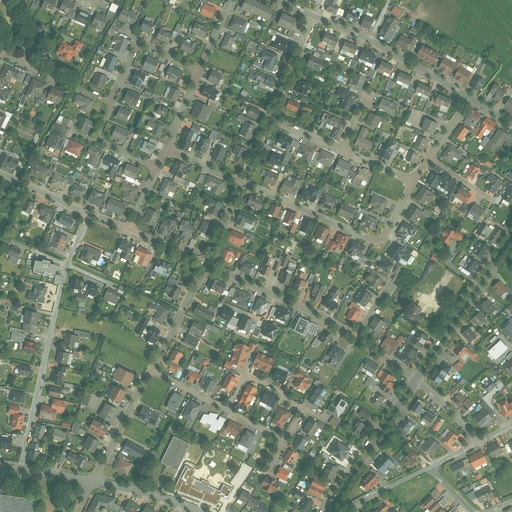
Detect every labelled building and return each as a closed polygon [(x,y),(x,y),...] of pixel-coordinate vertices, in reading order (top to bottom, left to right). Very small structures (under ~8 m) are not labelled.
[(57,0),(56,0),(45,0),(42,8),(46,10),(48,7),(52,9),(53,9),(54,7),(57,0)] [(75,5),(64,0),(60,10),(60,9),(69,13),(69,14),(70,15),(72,11),(75,5)] [(260,4),(252,0),(245,0),(242,7),(242,8),(243,8),(247,10),(248,9),(251,11),(250,12),(255,14),(256,13),(260,4)] [(330,3),(330,2),(326,11),(330,12),(332,13),(336,15),(339,7),(335,5),(330,3)] [(39,6),(33,3),(31,8),(37,11),(39,6)] [(119,6),(112,3),(109,10),(115,13),(119,6)] [(260,4),(256,13),(260,15),(261,14),(263,15),(262,16),(267,18),(267,17),(270,18),(269,19),(270,19),(273,11),(274,11),(260,4)] [(207,5),(205,5),(201,13),(212,18),(216,9),(207,5)] [(352,7),(347,5),(344,13),(347,15),(350,9),(351,10),(352,7)] [(404,13),(396,6),(392,12),(401,18),(404,13)] [(351,10),(350,9),(347,15),(346,18),(349,20),(351,21),(352,21),(355,22),(359,13),(356,12),(356,11),(353,10),(351,10)] [(115,13),(109,10),(106,18),(108,18),(111,20),(115,13)] [(123,10),(119,19),(126,22),(126,21),(130,13),(123,10)] [(70,15),(69,14),(67,18),(72,20),(72,19),(75,12),(72,11),(70,15)] [(90,15),(81,11),(79,14),(77,19),(86,23),(85,24),(86,24),(90,15)] [(282,15),(273,11),(270,19),(279,23),(282,15)] [(137,15),(130,12),(130,13),(126,21),(133,25),(137,15)] [(106,18),(97,14),(92,24),(93,24),(92,27),(97,29),(98,27),(103,29),(108,18),(106,18)] [(296,20),(283,14),(282,15),(279,23),(278,24),(283,26),(283,25),(287,27),(286,28),(290,30),(292,30),(296,20)] [(366,16),(364,19),(361,26),(369,29),(373,19),(366,16)] [(248,23),(235,17),(230,27),(243,33),(245,28),(244,27),(246,22),(248,23)] [(400,22),(391,17),(389,20),(385,25),(395,31),(400,22)] [(154,24),(144,20),(140,28),(150,32),(154,24)] [(258,23),(251,20),(249,24),(256,28),(258,23)] [(208,29),(196,23),(192,32),(197,34),(204,37),(208,29)] [(395,31),(385,25),(382,31),(382,32),(380,34),(390,40),(395,31)] [(414,36),(418,31),(412,26),(408,31),(414,36)] [(173,35),(161,29),(157,37),(169,43),(173,35)] [(332,36),(326,33),(323,41),(329,44),(332,36)] [(235,38),(227,34),(222,46),(230,50),(235,38)] [(129,41),(116,35),(114,41),(114,40),(118,42),(115,50),(123,53),(129,41)] [(418,39),(412,35),(409,40),(412,41),(411,43),(410,44),(414,45),(418,39)] [(291,42),(278,36),(277,37),(278,37),(279,37),(277,42),(275,42),(273,46),(286,52),(291,42)] [(339,39),(332,36),(329,44),(328,47),(330,49),(331,47),(334,49),(339,39)] [(409,40),(406,38),(406,39),(401,37),(397,44),(407,50),(410,44),(411,43),(412,41),(409,40)] [(83,44),(76,41),(73,47),(80,50),(83,44)] [(190,45),(184,42),(184,41),(180,49),(192,54),(197,44),(191,42),(190,45)] [(73,47),(62,42),(58,52),(67,56),(66,58),(66,59),(68,60),(70,60),(71,58),(74,53),(78,55),(80,50),(73,47)] [(352,44),(345,42),(342,49),(348,52),(352,44)] [(358,47),(352,44),(348,52),(355,55),(358,47)] [(434,51),(429,48),(429,49),(423,46),(418,55),(425,59),(424,60),(427,61),(434,65),(439,56),(439,55),(434,52),(434,51)] [(266,50),(264,50),(264,51),(261,58),(267,60),(265,65),(271,68),(277,56),(271,53),(266,50)] [(370,54),(363,51),(360,59),(366,61),(370,54)] [(376,56),(370,54),(366,61),(373,64),(376,56)] [(118,59),(109,55),(104,67),(113,71),(115,65),(117,59),(118,59)] [(317,59),(314,57),(311,56),(307,65),(319,70),(320,66),(322,67),(324,61),(318,58),(317,59)] [(154,60),(147,57),(143,68),(148,70),(149,69),(155,71),(159,61),(154,59),(154,60)] [(446,58),(445,58),(443,62),(439,68),(442,70),(441,70),(444,72),(451,61),(446,58)] [(382,61),(378,69),(377,69),(376,71),(377,71),(376,72),(383,75),(385,72),(388,64),(382,61)] [(451,61),(444,72),(447,74),(447,73),(450,74),(453,68),(456,64),(451,61)] [(264,67),(260,64),(258,68),(269,73),(271,68),(265,65),(264,67)] [(395,67),(388,64),(385,72),(391,75),(395,67)] [(16,70),(6,65),(0,79),(9,83),(12,76),(21,80),(24,74),(24,73),(16,70)] [(483,68),(479,65),(477,69),(476,71),(475,73),(479,75),(483,68)] [(177,70),(170,67),(167,74),(165,77),(178,83),(183,73),(179,71),(177,70)] [(461,67),(458,71),(455,77),(457,79),(460,81),(466,70),(461,67)] [(466,70),(460,81),(463,83),(463,82),(465,83),(471,73),(466,70)] [(141,73),(136,71),(133,79),(142,83),(145,76),(145,75),(141,74),(141,73)] [(223,76),(212,71),(208,80),(217,84),(219,85),(223,76)] [(257,71),(254,80),(258,82),(259,80),(265,82),(265,84),(273,88),(276,80),(273,79),(273,78),(271,77),(257,71)] [(407,75),(401,72),(397,80),(404,83),(407,75)] [(101,75),(98,73),(95,80),(94,79),(92,84),(103,89),(103,88),(102,88),(105,81),(106,82),(108,77),(101,75)] [(366,78),(357,74),(355,78),(356,79),(354,84),(354,85),(360,87),(361,88),(363,85),(362,85),(366,78)] [(414,78),(407,75),(404,83),(410,86),(414,78)] [(485,80),(477,76),(471,87),(479,91),(481,87),(482,87),(484,84),(483,83),(485,80)] [(45,85),(34,80),(26,96),(28,97),(27,98),(28,98),(29,97),(31,98),(34,92),(40,95),(41,95),(42,92),(45,85)] [(310,85),(301,81),(296,91),(306,95),(310,85)] [(426,86),(420,83),(417,91),(423,94),(426,86)] [(501,88),(496,85),(491,92),(493,94),(496,96),(501,88)] [(218,92),(205,86),(202,94),(210,98),(214,100),(215,100),(218,92)] [(433,89),(426,86),(423,94),(429,97),(433,89)] [(64,93),(52,88),(51,91),(48,98),(55,101),(55,102),(59,104),(64,93)] [(178,90),(172,88),(168,98),(176,101),(180,91),(178,90)] [(349,92),(341,88),(338,93),(348,97),(346,101),(344,101),(345,100),(343,99),(343,100),(343,101),(340,107),(349,111),(353,101),(352,101),(353,98),(354,99),(356,95),(349,92)] [(496,96),(495,99),(500,102),(505,95),(506,93),(508,90),(505,88),(504,90),(501,88),(496,96)] [(0,90),(0,99),(1,97),(7,99),(9,95),(9,94),(5,93),(0,90)] [(135,94),(128,91),(124,100),(134,104),(135,100),(138,101),(141,95),(136,93),(135,94)] [(446,97),(439,94),(436,102),(442,105),(446,97)] [(23,95),(19,104),(24,106),(28,98),(27,98),(28,97),(26,96),(23,95)] [(94,102),(81,96),(81,97),(77,104),(83,107),(82,110),(89,113),(94,102)] [(452,100),(446,97),(442,105),(448,108),(452,100)] [(392,103),(388,101),(388,100),(383,98),(379,107),(387,110),(386,113),(394,116),(397,109),(391,106),(392,102),(392,103)] [(300,105),(290,100),(286,108),(296,112),(300,105)] [(216,104),(209,101),(207,107),(212,109),(214,110),(216,104)] [(207,107),(198,103),(193,116),(202,120),(205,115),(208,116),(212,109),(207,107)] [(314,107),(304,104),(302,109),(311,113),(314,107)] [(169,110),(160,106),(157,113),(166,117),(169,110)] [(261,111),(249,106),(247,110),(249,111),(247,115),(257,119),(261,111)] [(125,110),(121,108),(117,117),(127,121),(130,113),(131,112),(125,110)] [(413,108),(408,119),(413,121),(418,110),(413,108)] [(476,112),(473,110),(466,120),(469,122),(470,122),(472,118),(477,121),(481,115),(479,113),(479,112),(480,112),(479,111),(477,110),(476,112)] [(5,115),(0,112),(0,129),(6,116),(11,118),(12,114),(7,112),(5,115)] [(347,123),(324,113),(321,121),(339,128),(334,139),(332,137),(332,138),(339,141),(347,123)] [(382,117),(372,113),(370,117),(368,123),(367,123),(367,124),(376,128),(378,121),(380,122),(382,117)] [(92,121),(81,116),(79,121),(81,122),(78,129),(87,133),(92,121)] [(70,120),(63,117),(60,125),(64,126),(67,127),(70,120)] [(480,129),(476,135),(481,138),(487,128),(491,131),(491,132),(496,124),(487,118),(480,129)] [(438,124),(427,119),(424,124),(425,125),(422,130),(426,132),(425,133),(430,135),(431,134),(434,135),(438,124)] [(155,122),(149,120),(147,126),(149,127),(149,126),(154,128),(151,133),(160,137),(164,127),(155,122)] [(55,122),(52,126),(50,131),(52,132),(59,135),(61,130),(54,127),(56,123),(55,122)] [(250,124),(246,122),(245,124),(242,131),(245,133),(243,136),(251,139),(253,134),(254,131),(256,127),(250,124)] [(470,127),(465,123),(463,127),(469,131),(473,134),(475,130),(470,127)] [(64,126),(62,130),(61,130),(59,135),(64,138),(69,128),(67,127),(64,126)] [(461,126),(455,135),(462,140),(469,131),(463,127),(461,126)] [(129,132),(116,127),(112,136),(125,141),(128,135),(129,132)] [(136,132),(130,129),(129,132),(128,135),(133,138),(136,132)] [(186,129),(184,132),(181,139),(182,139),(189,142),(194,133),(191,131),(186,129)] [(425,133),(417,130),(414,134),(419,136),(423,138),(425,133)] [(492,142),(489,147),(494,150),(497,145),(498,145),(501,147),(505,139),(508,135),(507,135),(500,130),(492,142)] [(367,134),(361,131),(359,136),(355,145),(370,151),(373,144),(364,140),(367,134)] [(486,137),(481,144),(485,146),(489,140),(486,138),(488,134),(489,134),(491,131),(489,133),(489,134),(488,134),(486,138),(486,137)] [(59,135),(52,132),(47,143),(46,145),(52,147),(53,148),(56,149),(59,151),(65,138),(64,138),(59,135)] [(292,140),(281,135),(278,142),(282,144),(283,144),(281,148),(288,151),(290,145),(293,140),(292,140)] [(423,138),(419,136),(415,146),(424,150),(428,140),(423,138)] [(211,141),(204,138),(202,143),(200,143),(196,150),(205,154),(211,141)] [(189,142),(182,139),(182,140),(181,140),(180,142),(181,143),(179,147),(187,151),(191,143),(189,142)] [(79,144),(70,141),(67,147),(66,150),(79,156),(83,146),(79,144)] [(144,141),(141,149),(153,154),(156,146),(144,141)] [(218,145),(217,145),(216,148),(212,157),(222,161),(227,150),(218,145)] [(241,147),(237,145),(233,153),(239,156),(236,162),(241,164),(248,150),(241,147)] [(314,151),(301,145),(301,146),(299,152),(298,152),(304,155),(301,160),(309,163),(314,151)] [(394,149),(385,145),(382,151),(381,150),(379,155),(389,160),(394,149)] [(102,151),(90,146),(87,153),(91,155),(88,163),(95,166),(96,163),(98,158),(99,158),(102,151)] [(458,151),(451,146),(443,157),(450,162),(454,156),(459,159),(462,154),(458,151)] [(468,153),(460,147),(458,151),(462,154),(466,157),(468,153)] [(334,156),(322,151),(321,153),(317,161),(329,167),(334,156)] [(418,155),(411,151),(407,160),(414,163),(418,155)] [(317,152),(311,164),(315,166),(317,161),(321,153),(317,152)] [(0,157),(0,158),(0,166),(5,169),(9,163),(9,162),(7,161),(4,159),(6,155),(3,154),(3,153),(0,157)] [(273,153),(269,163),(280,167),(284,158),(273,153)] [(120,161),(107,156),(103,164),(110,167),(107,174),(112,176),(114,171),(115,169),(116,170),(120,161)] [(20,161),(11,157),(9,162),(9,163),(13,165),(11,167),(15,170),(18,164),(20,161)] [(352,165),(339,159),(334,171),(346,176),(347,177),(349,170),(352,165)] [(190,168),(177,162),(172,173),(181,178),(184,171),(188,172),(190,168)] [(39,167),(34,165),(35,164),(30,174),(44,180),(49,170),(39,166),(39,167)] [(139,170),(127,164),(125,169),(123,173),(129,175),(129,176),(135,179),(139,170)] [(442,169),(437,165),(434,170),(439,174),(442,169)] [(480,170),(473,165),(466,174),(474,179),(480,170)] [(485,165),(480,172),(484,175),(489,168),(485,165)] [(363,170),(359,168),(357,173),(355,177),(354,181),(352,184),(360,187),(361,184),(359,183),(361,179),(367,182),(371,173),(368,172),(369,171),(369,170),(364,168),(364,169),(363,170)] [(278,176),(268,172),(264,181),(274,185),(278,176)] [(442,179),(434,173),(428,182),(436,188),(439,184),(442,186),(442,187),(446,190),(447,189),(450,191),(450,192),(453,188),(456,183),(453,181),(454,180),(451,178),(450,179),(451,179),(448,183),(442,179)] [(68,180),(55,174),(51,184),(56,186),(64,190),(67,184),(68,180)] [(503,182),(491,175),(487,182),(488,180),(492,182),(487,189),(495,194),(503,182)] [(217,180),(209,177),(206,184),(213,188),(212,191),(216,194),(217,192),(221,193),(224,186),(223,185),(224,182),(217,179),(217,180)] [(292,184),(285,181),(282,188),(288,191),(291,192),(295,194),(298,186),(300,181),(293,178),(293,179),(294,179),(292,184)] [(173,182),(166,179),(160,192),(168,195),(171,189),(175,191),(178,185),(173,182)] [(127,185),(123,183),(121,188),(127,191),(124,198),(123,197),(122,197),(133,202),(138,190),(127,185)] [(81,187),(74,184),(70,192),(82,198),(86,189),(85,189),(81,187)] [(431,193),(424,187),(421,191),(422,192),(420,194),(420,193),(416,199),(424,204),(429,197),(432,200),(435,196),(435,195),(431,193)] [(511,188),(511,187),(509,190),(503,198),(511,204),(511,202),(511,188)] [(311,192),(304,189),(301,197),(308,200),(308,199),(314,202),(317,195),(319,190),(313,188),(311,192)] [(453,188),(450,192),(450,191),(448,195),(451,197),(456,190),(453,188)] [(471,196),(460,189),(456,196),(466,203),(471,196)] [(100,194),(94,191),(92,195),(91,195),(88,201),(100,206),(103,200),(105,195),(104,195),(100,193),(100,194)] [(325,195),(325,194),(323,198),(320,206),(333,211),(338,200),(325,195)] [(254,197),(251,196),(250,199),(247,204),(248,204),(252,206),(256,198),(254,197)] [(378,198),(374,196),(370,204),(375,206),(373,210),(381,214),(387,202),(378,198)] [(223,204),(209,198),(207,204),(211,206),(209,212),(216,216),(217,216),(220,211),(219,211),(222,204),(222,205),(223,204)] [(258,198),(256,198),(252,206),(259,209),(263,202),(263,201),(258,199),(258,198)] [(30,202),(27,201),(23,210),(23,211),(24,210),(26,211),(26,212),(30,214),(34,204),(34,203),(34,204),(30,202)] [(114,204),(109,201),(105,209),(110,211),(121,216),(126,206),(122,204),(116,201),(114,204)] [(35,202),(34,204),(30,214),(33,215),(35,209),(38,203),(35,202)] [(347,206),(342,204),(338,213),(345,217),(350,219),(351,216),(354,209),(354,210),(347,206)] [(469,207),(465,204),(460,212),(464,215),(469,207)] [(281,208),(272,205),(269,214),(277,217),(280,210),(281,208)] [(478,208),(474,205),(469,212),(476,216),(474,218),(478,221),(483,215),(484,212),(478,208)] [(54,210),(43,206),(39,214),(45,216),(43,221),(49,223),(50,219),(51,219),(54,210)] [(422,212),(414,206),(406,216),(415,222),(422,212)] [(160,214),(149,209),(144,221),(147,222),(147,221),(154,224),(154,225),(154,226),(156,221),(160,214)] [(433,214),(426,209),(423,213),(431,218),(433,214)] [(57,212),(54,218),(56,219),(56,220),(59,222),(62,215),(57,212)] [(248,215),(240,212),(237,219),(238,219),(236,223),(237,224),(241,226),(242,225),(244,226),(245,223),(251,225),(253,221),(257,223),(258,219),(249,215),(248,215)] [(288,212),(285,217),(286,217),(284,220),(288,222),(288,223),(290,224),(292,225),(293,223),(296,215),(288,212)] [(73,218),(62,214),(62,215),(59,222),(71,227),(74,222),(72,221),(73,218)] [(368,216),(364,214),(364,215),(360,224),(366,226),(373,229),(378,220),(373,218),(368,216)] [(314,223),(305,219),(303,223),(300,230),(305,232),(306,230),(310,232),(314,223)] [(164,220),(158,233),(164,236),(167,237),(168,233),(171,234),(174,227),(176,222),(171,220),(170,223),(164,220)] [(189,223),(184,221),(180,229),(184,231),(182,235),(181,238),(188,241),(193,229),(187,226),(189,223)] [(214,225),(205,221),(200,231),(209,235),(214,225)] [(292,225),(290,224),(287,230),(294,233),(295,230),(297,225),(293,223),(292,225)] [(411,227),(405,223),(397,234),(405,239),(409,233),(413,235),(416,230),(411,227)] [(330,230),(320,226),(319,227),(318,228),(317,230),(317,232),(315,237),(324,241),(324,240),(326,240),(328,235),(330,230)] [(494,231),(487,226),(482,233),(489,238),(494,231)] [(489,238),(497,243),(504,232),(497,227),(494,231),(489,238)] [(457,234),(449,228),(447,232),(446,231),(443,235),(444,235),(442,238),(450,244),(455,237),(454,237),(457,234)] [(244,236),(232,231),(228,239),(232,241),(233,243),(235,244),(236,243),(237,243),(239,243),(240,240),(242,241),(244,236)] [(465,236),(459,231),(457,234),(454,237),(455,237),(461,242),(465,236)] [(69,238),(57,232),(54,239),(66,244),(69,238)] [(255,236),(247,233),(245,237),(253,241),(255,236)] [(348,238),(339,234),(336,240),(335,243),(333,247),(334,247),(342,251),(348,238)] [(328,235),(326,240),(324,240),(324,241),(323,242),(328,245),(330,240),(332,236),(328,235)] [(192,248),(195,240),(190,238),(187,246),(192,248)] [(66,244),(54,239),(51,245),(63,251),(66,244)] [(328,245),(326,249),(332,251),(334,247),(333,247),(335,243),(330,240),(328,245)] [(127,242),(123,241),(119,248),(125,251),(122,258),(127,260),(130,253),(129,253),(133,244),(129,243),(130,242),(127,241),(127,242)] [(356,242),(356,243),(354,241),(349,250),(349,251),(348,253),(352,255),(355,254),(360,256),(365,247),(363,246),(363,245),(356,242)] [(491,249),(481,242),(480,243),(479,243),(476,247),(487,254),(491,249)] [(392,251),(391,250),(389,255),(398,261),(402,255),(407,259),(410,254),(404,250),(396,244),(392,251)] [(414,249),(408,245),(404,250),(410,254),(411,255),(414,249)] [(18,249),(12,246),(8,254),(11,255),(8,261),(15,264),(18,259),(21,251),(18,250),(18,249)] [(91,248),(87,246),(81,259),(90,263),(92,259),(98,261),(102,253),(94,249),(93,250),(91,249),(91,248)] [(148,251),(139,247),(135,254),(143,258),(145,258),(147,254),(148,251)] [(487,254),(476,247),(474,250),(474,252),(484,259),(487,254)] [(228,251),(224,249),(220,258),(224,260),(225,261),(226,262),(227,261),(228,262),(232,253),(228,251)] [(111,259),(110,261),(115,263),(120,252),(115,250),(113,254),(111,259)] [(145,258),(143,258),(140,264),(146,266),(148,262),(149,260),(150,261),(152,256),(147,254),(145,258)] [(247,257),(242,255),(238,263),(243,265),(244,262),(247,257)] [(285,255),(281,266),(285,268),(289,257),(285,255)] [(360,260),(359,259),(357,262),(362,265),(366,257),(362,255),(360,260)] [(433,256),(430,260),(435,264),(438,259),(433,256)] [(480,264),(470,257),(470,258),(469,258),(466,262),(477,269),(480,264)] [(267,258),(264,265),(263,268),(262,271),(261,274),(268,277),(272,268),(268,267),(271,260),(267,258)] [(394,265),(383,258),(381,261),(378,266),(389,273),(394,265)] [(43,274),(46,261),(43,261),(43,263),(36,261),(33,272),(43,274)] [(50,262),(46,261),(43,274),(54,277),(55,271),(56,266),(49,264),(50,262)] [(172,266),(162,262),(159,268),(157,272),(162,274),(163,271),(169,273),(172,266)] [(243,265),(240,271),(249,274),(250,271),(251,271),(252,269),(252,268),(253,266),(244,262),(243,265)] [(477,269),(466,262),(464,266),(464,267),(474,274),(477,269)] [(424,271),(420,279),(424,282),(428,273),(432,264),(428,263),(424,271)] [(402,267),(398,265),(393,272),(397,275),(402,267)] [(289,267),(287,271),(286,270),(285,272),(283,271),(280,278),(281,279),(280,282),(288,285),(295,269),(294,268),(294,269),(289,267)] [(376,276),(371,273),(369,277),(372,279),(368,284),(376,289),(382,280),(376,276)] [(177,280),(170,277),(167,284),(168,284),(173,287),(173,286),(174,287),(177,280)] [(314,277),(310,288),(313,289),(315,285),(316,285),(316,284),(318,279),(314,277)] [(80,279),(72,278),(70,287),(78,289),(80,279)] [(219,282),(211,278),(207,287),(211,288),(210,291),(210,292),(213,293),(214,293),(215,290),(222,293),(226,285),(219,282)] [(301,279),(298,278),(294,288),(301,291),(303,288),(304,286),(306,282),(301,279)] [(500,282),(494,287),(496,290),(496,291),(497,293),(499,294),(501,296),(507,291),(508,291),(505,288),(500,282)] [(98,287),(90,283),(87,290),(89,291),(88,294),(94,296),(98,287)] [(174,287),(173,286),(173,287),(168,284),(166,289),(169,291),(169,290),(171,291),(168,296),(176,300),(181,290),(174,287)] [(322,286),(316,284),(316,285),(315,285),(313,289),(312,292),(314,293),(311,299),(319,302),(323,293),(324,290),(321,288),(322,286)] [(39,286),(36,285),(33,295),(29,294),(28,299),(43,302),(44,297),(43,297),(44,294),(46,287),(39,286)] [(245,309),(248,300),(252,302),(254,296),(230,287),(227,295),(231,297),(230,300),(236,302),(235,305),(245,309)] [(412,287),(408,294),(412,297),(417,289),(412,287)] [(120,294),(108,289),(102,301),(107,303),(108,300),(116,304),(119,297),(118,297),(120,294)] [(365,292),(361,289),(358,294),(368,301),(372,296),(365,292)] [(368,301),(358,294),(354,299),(354,300),(358,302),(365,307),(368,301)] [(330,296),(329,298),(328,298),(324,305),(333,311),(337,304),(333,301),(334,298),(330,296)] [(354,299),(351,297),(349,300),(352,303),(356,305),(358,302),(354,300),(354,299)] [(256,304),(253,310),(261,313),(264,312),(265,308),(267,303),(258,299),(256,304)] [(492,305),(488,300),(481,306),(489,315),(495,310),(497,308),(494,306),(493,305),(492,305)] [(503,308),(498,302),(494,306),(497,308),(495,310),(497,312),(503,308)] [(356,305),(352,303),(350,306),(352,308),(352,307),(358,311),(360,308),(356,305)] [(19,305),(11,304),(10,310),(18,312),(19,305)] [(422,309),(415,304),(410,313),(411,314),(409,317),(419,324),(423,318),(418,315),(422,309)] [(208,310),(198,305),(194,312),(205,317),(210,320),(217,308),(211,305),(208,310)] [(169,310),(160,306),(154,318),(153,320),(156,321),(161,324),(164,320),(163,320),(164,318),(165,318),(169,310)] [(225,307),(220,317),(228,321),(231,316),(233,311),(225,307)] [(352,308),(349,311),(349,313),(348,315),(348,316),(351,318),(350,319),(354,322),(357,319),(356,318),(360,313),(358,311),(352,307),(352,308)] [(275,317),(274,319),(285,324),(289,315),(278,310),(277,311),(275,317)] [(39,313),(27,311),(25,318),(27,319),(26,323),(36,325),(39,313)] [(127,311),(124,316),(131,320),(134,316),(127,311)] [(479,313),(472,319),(479,327),(486,321),(487,321),(485,319),(479,313)] [(239,319),(231,316),(228,321),(227,323),(235,327),(236,326),(238,322),(239,319)] [(240,322),(238,327),(248,331),(252,323),(253,320),(244,316),(242,317),(240,322)] [(383,321),(376,317),(373,322),(384,329),(387,324),(383,321)] [(310,324),(297,318),(291,330),(305,336),(306,332),(310,324)] [(159,331),(151,327),(147,325),(141,322),(140,326),(145,329),(149,331),(145,339),(148,341),(148,340),(153,343),(155,338),(156,338),(159,331)] [(198,324),(194,322),(190,329),(191,330),(196,332),(202,336),(206,327),(199,324),(198,324)] [(384,329),(373,322),(370,327),(376,331),(380,334),(384,329)] [(26,323),(25,323),(27,324),(25,331),(24,331),(37,334),(38,326),(26,323)] [(318,327),(310,324),(306,332),(315,336),(318,327)] [(265,325),(263,331),(261,335),(260,337),(272,342),(278,330),(265,325)] [(145,329),(140,326),(136,333),(141,336),(145,329)] [(263,331),(254,328),(252,333),(251,335),(258,339),(260,334),(261,335),(263,331)] [(462,334),(470,343),(477,337),(469,328),(462,334)] [(422,333),(418,331),(415,336),(425,343),(429,338),(422,333)] [(20,333),(17,332),(15,341),(24,343),(26,334),(20,333)] [(325,332),(324,335),(322,334),(321,336),(322,336),(319,340),(327,344),(332,336),(325,332)] [(74,335),(66,333),(65,338),(65,339),(64,344),(64,345),(68,346),(73,347),(74,341),(77,342),(79,336),(74,335)] [(502,333),(497,337),(498,338),(502,342),(506,338),(502,333)] [(188,335),(187,335),(183,342),(194,348),(196,344),(197,345),(199,341),(193,338),(188,335)] [(389,336),(386,340),(382,347),(387,350),(394,340),(389,336)] [(425,343),(415,336),(412,340),(411,341),(416,343),(422,348),(425,343)] [(498,338),(487,348),(495,358),(496,359),(500,355),(508,348),(502,342),(498,338)] [(394,340),(387,350),(392,353),(398,345),(399,343),(398,343),(394,340)] [(30,342),(26,341),(24,351),(35,353),(37,344),(30,343),(30,342)] [(246,346),(241,344),(240,345),(238,344),(232,362),(234,363),(235,364),(239,366),(240,365),(243,366),(249,349),(249,348),(246,347),(246,346)] [(468,349),(461,344),(455,353),(462,358),(465,353),(472,357),(475,353),(468,348),(468,349)] [(412,348),(408,345),(408,346),(405,350),(415,358),(419,353),(412,348)] [(340,350),(334,347),(334,346),(328,355),(335,359),(332,364),(331,363),(330,364),(331,364),(331,365),(335,368),(340,362),(339,361),(344,353),(340,350)] [(181,353),(174,350),(170,359),(177,363),(180,357),(181,353)] [(415,358),(405,350),(402,355),(401,355),(406,358),(412,363),(415,358)] [(69,353),(59,351),(58,356),(57,362),(56,361),(56,362),(66,364),(67,359),(68,353),(69,353)] [(259,353),(258,353),(257,356),(253,365),(269,372),(273,363),(274,360),(259,353)] [(402,355),(398,353),(396,356),(404,361),(406,358),(401,355),(402,355)] [(500,355),(496,359),(495,358),(493,360),(498,365),(504,359),(500,355)] [(379,366),(369,360),(366,364),(364,367),(368,370),(367,370),(368,370),(374,374),(379,366)] [(451,367),(445,363),(441,369),(446,373),(445,373),(447,374),(451,367)] [(31,367),(21,365),(19,365),(19,367),(21,368),(19,374),(29,376),(31,367)] [(438,367),(431,377),(440,383),(447,374),(445,373),(446,373),(441,369),(438,367)] [(58,371),(54,370),(52,380),(62,382),(61,382),(63,372),(65,373),(66,370),(59,368),(58,371)] [(130,373),(124,370),(123,368),(122,369),(119,368),(119,369),(117,369),(116,372),(114,375),(115,377),(114,378),(116,380),(117,381),(118,380),(124,384),(124,385),(126,384),(128,386),(129,384),(130,384),(133,378),(133,376),(134,375),(131,374),(131,372),(130,373)] [(230,369),(228,368),(226,373),(228,374),(229,374),(234,377),(236,372),(230,369)] [(306,373),(298,368),(294,373),(294,374),(299,378),(301,379),(304,376),(306,373)] [(287,373),(277,369),(273,379),(283,384),(285,379),(288,373),(287,373)] [(201,376),(190,370),(186,377),(185,379),(196,384),(201,376)] [(294,373),(288,371),(287,373),(288,373),(285,379),(289,381),(294,374),(294,373)] [(393,377),(385,372),(380,380),(385,383),(381,388),(388,393),(394,384),(390,382),(393,377)] [(228,374),(224,383),(225,384),(223,388),(230,392),(237,379),(234,377),(229,374),(228,374)] [(304,376),(301,379),(299,378),(294,385),(296,387),(296,388),(298,389),(299,388),(302,390),(304,387),(306,389),(311,381),(309,380),(304,376)] [(211,377),(208,378),(208,379),(206,379),(205,381),(202,379),(200,384),(202,385),(202,386),(205,388),(206,388),(207,388),(206,390),(208,391),(208,390),(210,391),(210,392),(214,394),(219,386),(216,385),(217,384),(216,383),(217,380),(211,377)] [(482,386),(488,393),(497,386),(495,384),(491,379),(482,386)] [(499,380),(495,384),(501,390),(505,386),(499,380)] [(319,384),(308,400),(318,407),(328,390),(319,384)] [(257,389),(249,385),(243,396),(251,400),(257,389)] [(126,392),(114,386),(108,397),(120,403),(126,392)] [(62,389),(51,387),(49,395),(60,397),(62,389)] [(454,388),(449,393),(455,399),(460,393),(454,388)] [(93,393),(87,390),(82,403),(88,407),(93,393)] [(25,394),(11,391),(10,400),(20,402),(20,400),(24,401),(25,394)] [(272,394),(266,391),(263,397),(261,401),(267,404),(272,394)] [(166,408),(175,413),(184,397),(174,392),(173,395),(172,395),(168,403),(166,408)] [(385,398),(377,393),(372,402),(379,406),(385,398)] [(467,400),(460,393),(455,399),(453,400),(461,407),(467,400)] [(278,397),(272,394),(267,404),(272,407),(273,407),(275,403),(278,397)] [(251,400),(243,396),(238,407),(246,411),(251,400)] [(419,398),(410,411),(417,416),(420,411),(422,407),(425,403),(419,398)] [(66,401),(54,399),(52,407),(56,408),(56,409),(64,410),(65,404),(62,403),(63,401),(66,401)] [(331,405),(327,411),(334,416),(337,419),(347,404),(339,399),(334,407),(331,405)] [(467,400),(461,407),(465,411),(466,412),(472,406),(473,404),(468,399),(467,400)] [(507,406),(503,399),(499,401),(500,403),(502,408),(499,410),(503,418),(510,414),(508,409),(506,406),(507,406)] [(194,422),(202,406),(191,400),(182,416),(194,422)] [(494,412),(484,401),(479,404),(486,411),(490,415),(494,412)] [(107,404),(100,417),(110,422),(117,409),(107,404)] [(52,407),(43,405),(40,417),(54,420),(54,418),(55,417),(56,415),(55,414),(56,409),(56,408),(52,407)] [(20,408),(11,406),(9,413),(14,414),(18,415),(20,408)] [(472,406),(466,412),(465,411),(462,413),(465,417),(471,412),(474,408),(472,406)] [(143,407),(138,417),(149,423),(154,425),(159,416),(154,413),(143,407)] [(280,408),(278,412),(274,419),(272,423),(282,428),(288,417),(290,413),(289,413),(280,408)] [(371,415),(363,409),(359,414),(368,420),(371,415)] [(428,410),(427,411),(425,414),(423,417),(423,418),(431,423),(432,423),(436,416),(428,410)] [(486,411),(480,417),(478,415),(475,418),(473,416),(473,417),(475,419),(474,419),(475,420),(476,420),(482,427),(493,419),(490,415),(486,411)] [(218,415),(210,413),(209,416),(204,415),(200,421),(206,424),(207,422),(212,424),(209,429),(216,432),(219,425),(222,427),(223,425),(226,420),(220,417),(218,422),(215,420),(218,415)] [(18,415),(14,414),(11,427),(21,429),(24,416),(18,415)] [(334,416),(328,424),(335,429),(339,423),(336,420),(337,419),(334,416)] [(418,422),(411,417),(409,420),(414,424),(413,424),(415,426),(418,422)] [(317,424),(310,419),(307,425),(316,431),(320,426),(320,425),(317,424)] [(409,420),(407,419),(405,421),(404,421),(402,424),(403,424),(401,426),(407,432),(413,424),(414,424),(409,420)] [(99,423),(94,420),(89,429),(103,436),(108,428),(102,425),(102,424),(100,423),(99,423)] [(364,425),(357,420),(353,425),(350,429),(358,434),(362,428),(363,428),(364,426),(364,425)] [(235,424),(232,423),(232,422),(231,422),(231,421),(228,427),(226,431),(235,436),(236,435),(237,435),(238,433),(238,432),(240,427),(235,424)] [(436,432),(441,424),(437,421),(431,429),(436,432)] [(46,426),(37,424),(34,438),(43,440),(46,426)] [(81,428),(74,424),(71,432),(77,435),(81,428)] [(228,427),(223,425),(222,427),(219,433),(223,435),(226,431),(228,427)] [(316,431),(307,425),(303,430),(310,435),(312,437),(313,436),(316,431),(319,433),(320,433),(316,431)] [(67,433),(56,429),(53,438),(64,442),(67,433)] [(250,448),(256,435),(247,431),(245,437),(243,436),(239,443),(250,448)] [(445,439),(444,439),(446,441),(451,445),(458,437),(451,431),(445,439)] [(437,438),(430,432),(428,435),(431,437),(435,440),(437,438)] [(308,438),(304,435),(302,437),(307,440),(306,441),(309,443),(311,440),(308,438)] [(445,439),(440,435),(438,438),(444,443),(446,441),(444,439),(445,439)] [(300,436),(296,442),(296,441),(293,445),(301,450),(306,441),(307,440),(302,437),(300,436)] [(9,438),(2,437),(1,443),(2,443),(1,448),(7,449),(7,447),(11,448),(12,439),(8,439),(9,438)] [(99,442),(89,437),(86,443),(87,444),(85,448),(84,447),(93,453),(99,442)] [(190,445),(174,437),(161,462),(177,470),(183,458),(190,445)] [(435,440),(431,437),(427,442),(436,450),(441,445),(435,440)] [(141,459),(146,449),(128,440),(123,449),(141,459)] [(436,450),(427,442),(423,447),(422,447),(426,451),(432,455),(436,450)] [(39,444),(33,443),(31,451),(29,460),(38,462),(40,452),(41,448),(39,447),(39,444)] [(350,450),(340,443),(341,444),(336,451),(335,450),(332,454),(342,461),(350,450)] [(499,443),(488,448),(493,457),(503,452),(499,443)] [(423,447),(420,445),(418,447),(424,454),(426,451),(422,447),(423,447)] [(290,450),(284,459),(286,460),(291,464),(291,463),(297,454),(290,450)] [(418,456),(412,450),(409,453),(416,459),(418,456)] [(147,459),(152,460),(155,452),(150,451),(147,459)] [(482,451),(479,453),(478,454),(476,454),(481,465),(487,462),(485,456),(482,451)] [(79,457),(70,452),(68,456),(68,457),(67,460),(72,463),(76,465),(80,457),(79,457)] [(394,458),(388,452),(386,454),(392,461),(394,458)] [(416,459),(409,453),(406,456),(407,457),(405,459),(406,459),(403,462),(408,467),(411,464),(412,465),(417,460),(416,459)] [(386,454),(385,454),(380,460),(388,468),(394,463),(392,461),(386,454)] [(474,455),(473,456),(470,458),(472,462),(475,468),(481,465),(476,454),(475,455),(474,455)] [(88,462),(81,458),(82,457),(83,456),(80,455),(79,457),(80,457),(76,465),(84,469),(85,467),(86,466),(85,466),(88,462)] [(123,460),(120,459),(120,460),(116,468),(121,470),(120,471),(127,474),(129,471),(127,470),(130,464),(123,460)] [(291,464),(286,460),(284,463),(285,464),(293,469),(294,466),(291,463),(291,464)] [(388,468),(380,460),(375,465),(380,470),(383,474),(383,473),(388,468)] [(306,461),(300,470),(303,472),(309,463),(306,461)] [(464,462),(452,468),(456,476),(457,476),(458,479),(459,479),(460,479),(461,479),(460,478),(463,477),(461,474),(468,470),(466,467),(464,462)] [(332,465),(328,463),(327,464),(325,468),(326,468),(323,475),(331,480),(335,474),(338,469),(332,465)] [(293,469),(285,464),(283,468),(290,472),(291,473),(293,469)] [(195,470),(185,465),(175,487),(174,489),(178,491),(217,506),(221,497),(228,500),(233,489),(223,484),(220,491),(209,486),(210,484),(202,480),(201,482),(192,477),(195,470)] [(283,468),(280,467),(276,476),(280,478),(285,481),(286,481),(290,472),(283,468)] [(383,474),(380,470),(377,472),(381,476),(384,479),(386,476),(383,473),(383,474)] [(372,473),(364,481),(365,482),(362,485),(363,485),(362,486),(364,489),(366,490),(367,489),(368,490),(370,487),(371,488),(379,480),(377,478),(378,477),(375,475),(375,474),(375,475),(374,475),(372,473)] [(277,483),(266,477),(262,485),(264,486),(263,488),(271,492),(272,490),(275,492),(278,486),(279,484),(277,483)] [(319,481),(315,479),(308,491),(308,492),(312,494),(319,497),(325,484),(319,481)] [(279,481),(279,480),(277,483),(279,484),(278,486),(283,489),(286,484),(284,483),(279,481)] [(34,511),(36,499),(5,495),(6,488),(0,486),(0,511),(34,511)] [(490,487),(484,490),(489,500),(492,498),(492,499),(495,498),(495,497),(493,493),(490,487)] [(476,492),(478,497),(481,502),(485,500),(485,501),(489,500),(484,490),(483,489),(476,492)] [(303,493),(297,490),(295,494),(303,498),(305,494),(303,493)] [(252,496),(243,491),(239,499),(247,503),(248,503),(251,497),(252,496)] [(432,495),(426,501),(425,501),(425,502),(423,503),(428,509),(436,501),(433,498),(434,497),(432,495)] [(96,498),(88,511),(97,511),(99,510),(99,509),(101,504),(108,506),(108,508),(113,510),(116,505),(114,504),(115,499),(102,496),(100,499),(96,498)] [(251,497),(248,503),(247,503),(247,505),(255,509),(259,503),(260,502),(251,497)] [(313,502),(305,498),(300,508),(308,511),(313,502)] [(133,503),(129,501),(124,511),(126,511),(135,511),(139,506),(138,506),(138,507),(133,504),(133,503)] [(436,501),(428,509),(431,511),(434,511),(442,505),(439,503),(438,504),(436,501)] [(259,503),(255,509),(255,511),(256,511),(265,511),(268,508),(259,503)] [(385,503),(377,511),(377,510),(375,511),(385,511),(390,508),(385,503)]
